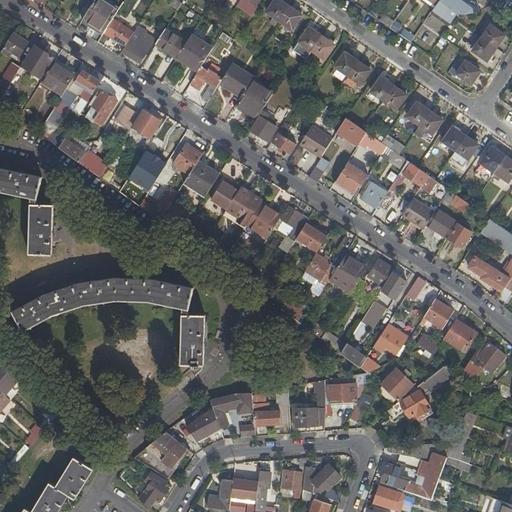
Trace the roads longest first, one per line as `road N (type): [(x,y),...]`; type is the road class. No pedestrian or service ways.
road 1 (residential): [(11,0),(511,330)]
road 2 (residential): [(174,511),(209,453),(359,445),(363,464),(347,511)]
road 3 (residential): [(478,110),(313,0)]
